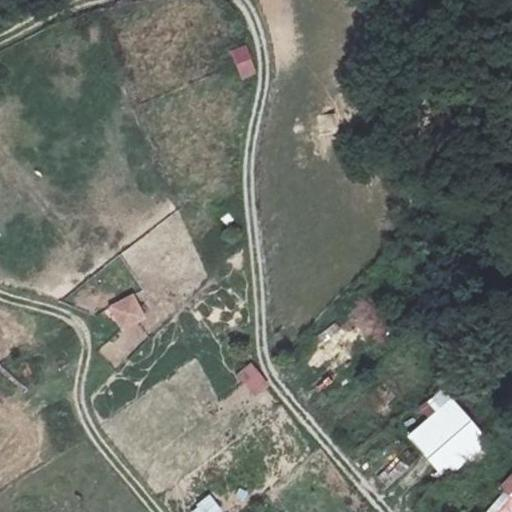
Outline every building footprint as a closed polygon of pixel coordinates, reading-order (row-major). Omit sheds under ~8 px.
[(240,81),(256,75),(245,45),(228,52),(240,81)] [(121,334),(147,321),(133,294),(107,307),(121,334)] [(250,395),(267,384),(253,363),(236,373),(250,395)] [(444,389),(427,403),(435,413),(407,437),(444,481),(466,462),(474,471),(497,452),(444,389)] [(511,468),(503,477),(499,490),(511,501),(511,468)] [(511,511),(511,501),(499,490),(479,511),(511,511)]
